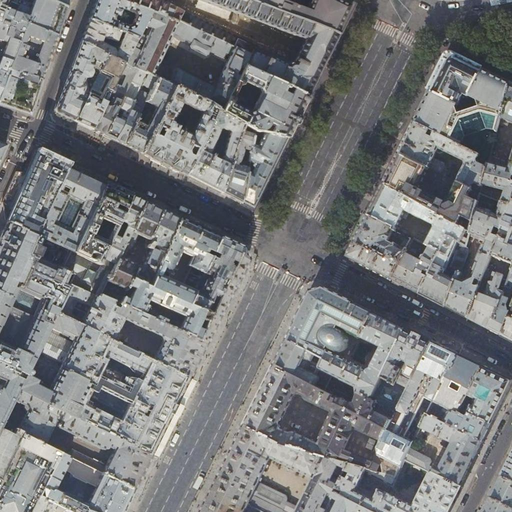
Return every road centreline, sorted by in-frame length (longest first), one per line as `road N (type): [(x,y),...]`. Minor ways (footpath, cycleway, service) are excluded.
road 1 (primary): [(161,511),(293,248)]
road 2 (tertiary): [(34,132),(293,248)]
road 3 (primary): [(293,248),(411,6)]
road 4 (residential): [(293,248),(511,359)]
road 5 (residential): [(83,0),(34,132)]
